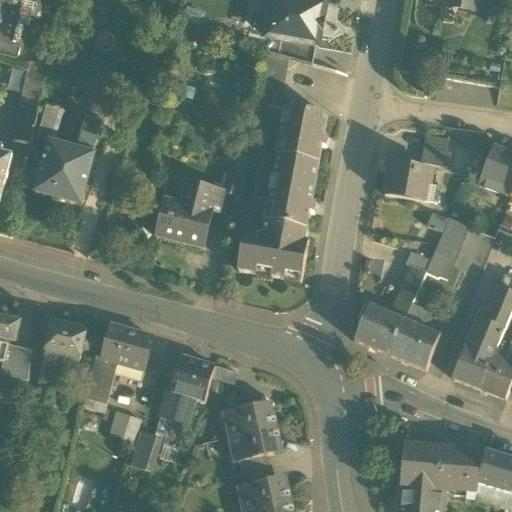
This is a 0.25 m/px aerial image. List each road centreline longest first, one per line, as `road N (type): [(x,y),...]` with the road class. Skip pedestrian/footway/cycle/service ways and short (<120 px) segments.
road 1 (tertiary): [(0,269),(256,341),(318,369)]
road 2 (residential): [(318,369),(363,105)]
road 3 (residential): [(511,437),(352,390),(318,369)]
road 4 (residential): [(363,105),(511,124)]
road 5 (tertiary): [(341,511),(318,369)]
